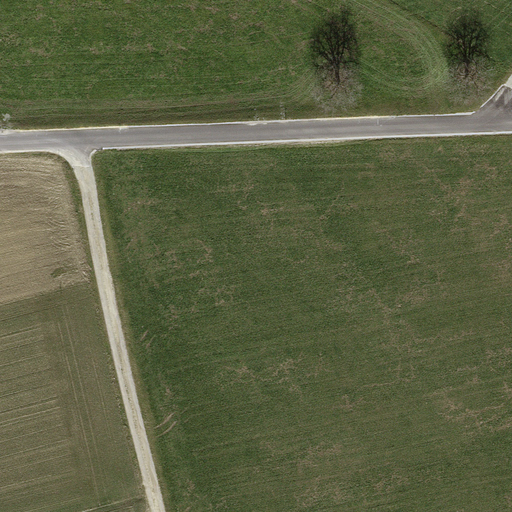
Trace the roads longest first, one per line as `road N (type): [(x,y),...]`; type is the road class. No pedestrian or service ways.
road 1 (unclassified): [(511,122),(0,141)]
road 2 (track): [(79,138),(156,511)]
